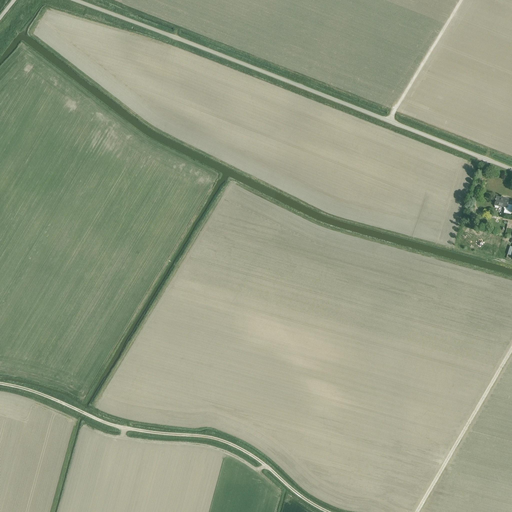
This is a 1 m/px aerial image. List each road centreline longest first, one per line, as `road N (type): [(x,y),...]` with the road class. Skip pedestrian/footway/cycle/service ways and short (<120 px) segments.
road 1 (unclassified): [(511,169),(76,0)]
road 2 (track): [(329,511),(234,445),(104,422),(0,383)]
road 3 (track): [(511,347),(416,511)]
road 4 (track): [(388,120),(461,0)]
